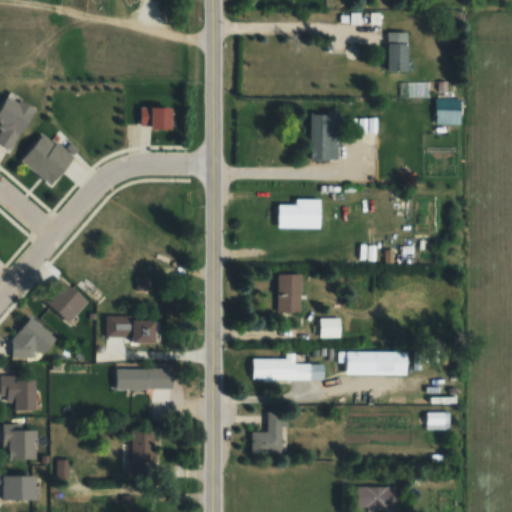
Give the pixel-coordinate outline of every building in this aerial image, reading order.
[(408,31),(385,31),(385,71),(408,71),(408,31)] [(10,92),(0,108),(0,126),(0,127),(0,142),(11,149),(36,108),(10,92)] [(139,128),(173,128),(173,106),(139,106),(139,128)] [(309,159),(338,159),(338,111),(309,111),(309,159)] [(37,132),(19,163),(56,185),(74,153),(37,132)] [(277,227),(319,227),(319,198),(294,198),(294,203),(277,203),(277,227)] [(126,266),(126,243),(102,243),(102,266),(126,266)] [(66,324),(87,302),(62,278),(41,300),(66,324)] [(299,312),(299,278),(276,278),(276,312),(299,312)] [(42,354),(55,338),(31,318),(8,346),(25,360),(35,348),(42,354)] [(155,342),(155,318),(123,318),(123,332),(114,332),(114,342),(155,342)] [(318,336),(338,336),(338,318),(318,318),(318,336)] [(345,350),(345,374),(405,374),(405,350),(345,350)] [(251,379),(322,380),(322,362),(294,362),(294,352),(284,352),(284,356),(251,356),(251,379)] [(114,367),(114,389),(146,389),(146,367),(114,367)] [(14,410),(35,410),(35,376),(0,376),(0,399),(14,400),(14,410)] [(283,454),(285,411),(266,411),(265,431),(250,431),(249,453),(283,454)] [(447,428),(447,412),(440,412),(440,417),(439,417),(439,428),(447,428)] [(35,459),(35,423),(1,423),(1,459),(35,459)] [(153,429),(130,429),(130,473),(153,473),(153,429)] [(67,480),(68,458),(55,458),(54,479),(67,480)] [(36,500),(36,475),(1,475),(1,500),(36,500)] [(398,486),(356,486),(356,508),(398,508),(398,486)]
